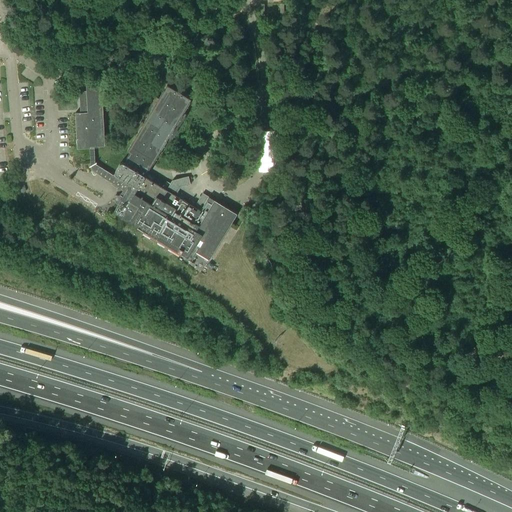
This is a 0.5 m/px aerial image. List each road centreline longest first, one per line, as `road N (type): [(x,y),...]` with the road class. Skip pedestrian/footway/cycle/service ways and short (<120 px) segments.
road 1 (motorway): [(464,511),(190,403),(0,346)]
road 2 (motorway): [(0,375),(393,511)]
road 3 (motorway): [(511,502),(199,378)]
road 4 (motorway): [(0,412),(175,460),(319,511)]
road 5 (motorway): [(199,378),(137,345),(0,299)]
road 6 (motorway): [(199,378),(0,316)]
